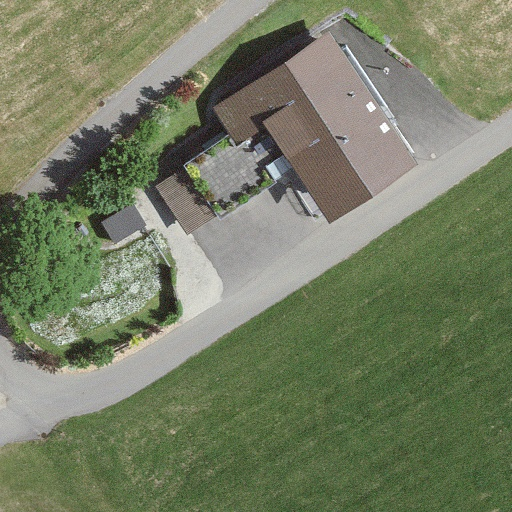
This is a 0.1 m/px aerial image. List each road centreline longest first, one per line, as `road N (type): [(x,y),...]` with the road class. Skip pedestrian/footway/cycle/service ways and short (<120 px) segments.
road 1 (residential): [(511,125),(136,371),(105,385),(49,391),(0,361)]
road 2 (residential): [(0,242),(59,166),(252,0)]
